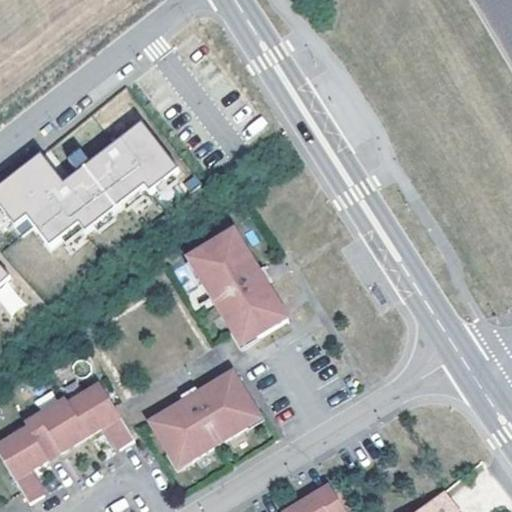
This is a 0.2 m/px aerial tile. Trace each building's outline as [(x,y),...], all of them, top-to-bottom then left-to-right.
[(511,0),(469,0),(511,72),(511,0)] [(31,226),(49,245),(76,221),(83,229),(139,178),(144,184),(172,159),(132,116),(105,140),(114,149),(58,199),(25,162),(0,185),(0,214),(12,228),(24,218),(31,226)] [(24,218),(12,228),(20,236),(31,226),(24,218)] [(234,234),(195,258),(206,276),(200,280),(232,333),(241,328),(250,341),(286,319),(265,285),(257,271),(234,234)] [(206,276),(195,258),(189,262),(200,280),(206,276)] [(0,285),(10,276),(0,265),(0,285)] [(262,268),(257,271),(265,285),(271,282),(262,268)] [(241,328),(232,333),(241,347),(250,341),(241,328)] [(228,381),(160,425),(172,443),(159,451),(170,468),(182,460),(188,470),(245,434),(239,423),(250,416),(228,381)] [(25,432),(0,447),(0,462),(28,505),(42,496),(25,468),(30,466),(32,470),(99,429),(96,425),(101,422),(118,450),(133,441),(99,387),(66,407),(63,403),(22,428),(25,432)] [(250,416),(239,423),(245,434),(257,426),(250,416)] [(160,425),(147,433),(159,451),(172,443),(160,425)] [(182,460),(170,468),(176,478),(188,470),(182,460)] [(340,511),(328,493),(295,511),(340,511)]
